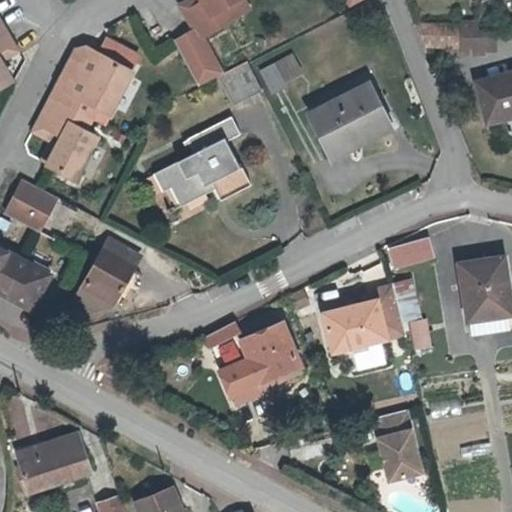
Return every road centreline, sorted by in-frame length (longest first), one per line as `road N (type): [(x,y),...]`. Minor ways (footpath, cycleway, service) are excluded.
road 1 (residential): [(454,191),(209,311),(111,348),(65,391)]
road 2 (tertiary): [(65,391),(293,511)]
road 3 (residential): [(393,0),(457,156),(454,191)]
road 4 (residential): [(74,0),(0,139)]
